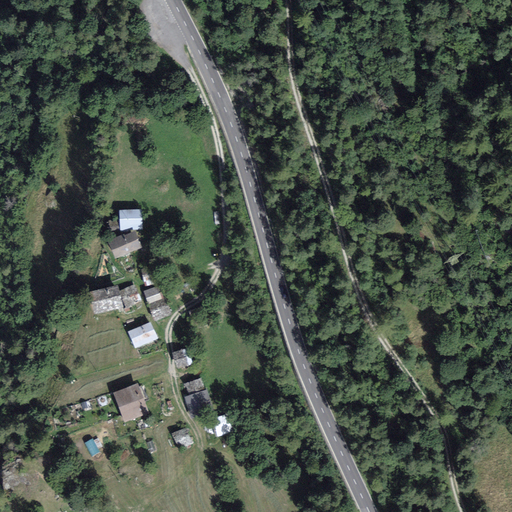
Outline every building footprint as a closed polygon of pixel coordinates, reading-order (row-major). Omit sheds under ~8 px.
[(140,212),(120,213),(121,231),(141,230),(140,212)] [(116,220),(107,220),(108,230),(116,230),(116,220)] [(132,234),(107,244),(113,259),(138,248),(132,234)] [(136,268),(131,259),(122,264),(128,273),(136,268)] [(154,271),(143,274),(146,287),(157,284),(154,271)] [(134,287),(120,294),(127,309),(141,303),(134,287)] [(122,307),(116,288),(89,295),(94,315),(122,307)] [(158,289),(145,294),(149,305),(162,300),(158,289)] [(166,303),(150,309),(155,322),(171,315),(166,303)] [(157,340),(150,325),(130,334),(136,349),(157,340)] [(187,351),(174,356),(179,370),(191,366),(187,351)] [(201,380),(186,386),(190,395),(205,390),(201,380)] [(146,415),(136,389),(114,398),(125,424),(146,415)] [(207,393),(188,400),(195,418),(213,411),(207,393)] [(226,418),(213,422),(218,439),(231,435),(226,418)] [(191,443),(185,429),(174,434),(180,448),(191,443)]
